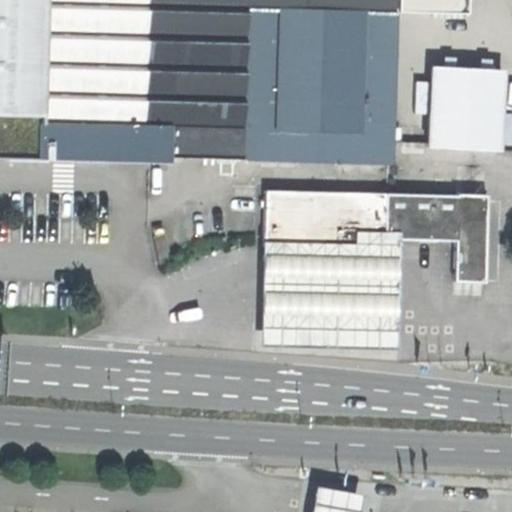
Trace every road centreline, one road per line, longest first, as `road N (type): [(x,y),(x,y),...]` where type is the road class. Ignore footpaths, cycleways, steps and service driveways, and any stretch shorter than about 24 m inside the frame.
road 1 (trunk): [(511,402),(0,357)]
road 2 (trunk): [(0,422),(511,452)]
